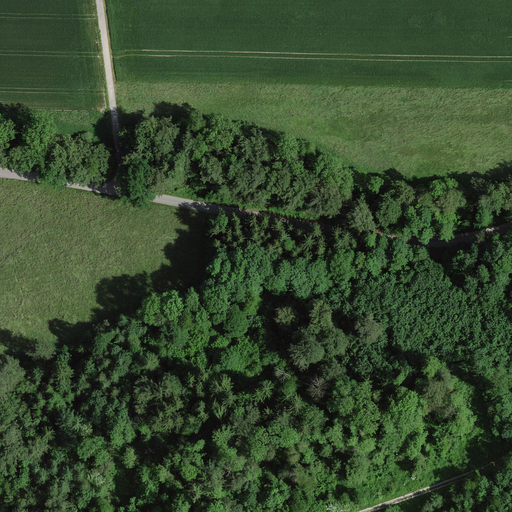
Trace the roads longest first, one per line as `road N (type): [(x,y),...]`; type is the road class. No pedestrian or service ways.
road 1 (unclassified): [(0,172),(380,239),(448,240),(511,226)]
road 2 (track): [(99,0),(124,191)]
road 3 (track): [(511,452),(363,511)]
